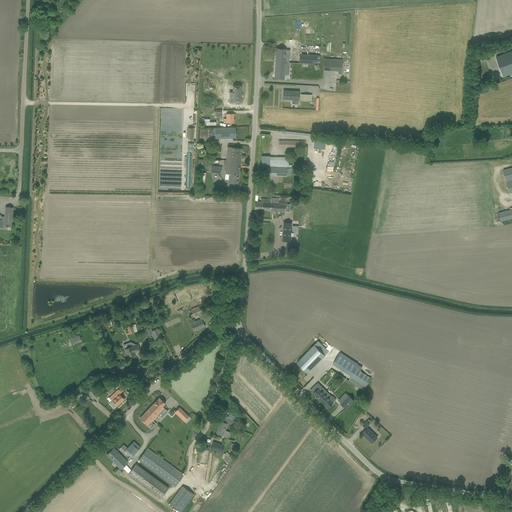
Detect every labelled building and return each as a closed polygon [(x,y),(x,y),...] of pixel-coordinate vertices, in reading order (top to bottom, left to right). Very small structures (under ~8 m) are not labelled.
[(275,62),(274,78),(284,78),(285,68),(289,68),(289,63),(289,56),(290,50),(285,50),(285,49),(281,49),(276,48),(276,49),(275,62)] [(511,51),(496,57),(503,77),(511,73),(511,51)] [(300,54),(300,63),(316,63),(316,56),(316,55),(302,55),(300,54)] [(338,74),(341,74),(342,59),(324,58),(323,70),(338,71),(338,74)] [(232,91),(232,103),(238,103),(241,103),(241,86),(232,85),(232,91)] [(283,90),(283,99),(288,100),(292,100),(294,100),(294,104),(298,104),(298,100),(299,100),(299,91),(288,91),(283,90)] [(224,123),(233,123),(233,114),(227,114),(227,118),(224,118),(224,123)] [(215,135),(215,138),(235,138),(235,127),(213,128),(214,135),(215,135)] [(313,148),(324,148),(325,139),(313,139),(313,148)] [(226,160),(240,162),(242,148),(227,147),(226,160)] [(270,156),(269,166),(278,166),(283,167),(291,167),(291,165),(289,165),(288,165),(288,157),(287,157),(282,157),(270,156)] [(228,182),(238,183),(240,162),(226,160),(225,169),(226,169),(225,173),(229,174),(228,182)] [(266,175),(289,176),(289,175),(291,175),(292,168),(267,167),(266,175)] [(511,167),(503,170),(509,193),(511,192),(511,167)] [(254,210),(271,211),(271,203),(271,199),(266,199),(261,198),(261,202),(255,201),(254,210)] [(271,199),(271,211),(285,212),(285,204),(285,203),(278,203),(278,198),(271,198),(271,199)] [(11,226),(12,208),(6,207),(5,217),(1,216),(1,220),(0,220),(0,227),(2,228),(3,225),(11,226)] [(511,208),(498,212),(501,221),(511,218),(511,208)] [(282,241),(290,242),(291,222),(283,222),(282,241)] [(190,311),(191,314),(200,310),(198,306),(191,309),(191,311),(190,311)] [(189,321),(194,331),(205,326),(201,319),(195,322),(194,319),(189,321)] [(127,327),(129,334),(134,332),(133,329),(137,328),(136,325),(132,326),(132,325),(127,327)] [(151,331),(155,339),(160,337),(156,329),(151,331)] [(79,335),(69,338),(72,346),(74,345),(74,344),(81,341),(79,336),(79,335)] [(328,351),(318,341),(297,362),(307,373),(328,351)] [(123,345),(127,356),(135,353),(134,352),(140,350),(138,344),(136,344),(130,342),(123,345)] [(337,357),(333,364),(366,386),(371,378),(355,368),(358,364),(340,352),(337,357)] [(124,362),(116,365),(118,370),(126,367),(124,362)] [(114,398),(109,403),(113,408),(116,405),(117,406),(124,399),(119,394),(123,390),(123,391),(127,387),(123,383),(118,378),(112,381),(114,386),(117,385),(120,388),(111,395),(114,398)] [(314,387),(310,391),(328,408),(331,405),(332,405),(333,403),(333,402),(335,400),(336,399),(333,396),(332,397),(318,383),(314,387)] [(92,397),(96,393),(92,389),(88,393),(92,397)] [(354,401),(349,395),(340,403),(346,409),(354,401)] [(140,418),(148,426),(165,408),(163,406),(165,403),(159,398),(157,400),(140,418)] [(179,407),(175,411),(184,419),(187,415),(179,407)] [(220,421),(216,433),(221,435),(223,435),(223,436),(229,438),(230,434),(229,432),(225,430),(227,423),(231,424),(232,422),(227,421),(228,417),(224,415),(222,422),(220,421)] [(367,428),(362,433),(372,443),(377,438),(367,428)] [(123,450),(130,456),(139,446),(133,440),(123,450)] [(211,449),(222,452),(224,446),(213,442),(211,449)] [(106,455),(120,469),(127,462),(114,448),(106,455)] [(138,460),(175,487),(184,475),(147,448),(138,460)] [(221,458),(230,461),(232,455),(228,454),(228,453),(226,452),(225,454),(223,453),(221,458)] [(128,474),(161,498),(169,488),(136,464),(128,474)] [(182,486),(170,502),(182,511),(194,495),(182,486)] [(209,493),(206,491),(205,493),(199,489),(198,491),(206,498),(209,493)]
